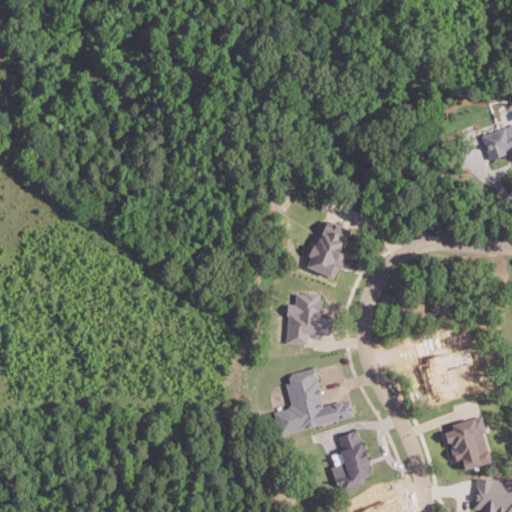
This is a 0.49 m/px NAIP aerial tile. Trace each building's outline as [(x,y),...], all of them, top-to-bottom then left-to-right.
[(481,133),(511,122),(511,152),(509,143),(501,146),(503,151),(489,156),(481,133)] [(325,215),(350,227),(340,249),(344,251),(341,258),(344,259),(340,266),(338,265),(333,276),(302,262),(312,240),(316,242),(322,229),(319,227),(325,215)] [(306,343),(285,341),(287,314),(285,314),(286,302),(294,302),(295,291),(304,292),(304,290),(318,292),(318,298),(321,298),(319,316),(329,317),(327,333),(307,332),(306,343)] [(426,357),(427,361),(418,363),(429,398),(437,396),(438,400),(455,395),(453,389),(459,387),(453,367),(472,362),(468,345),(426,357)] [(354,413),(351,398),(343,400),(343,398),(322,403),(322,400),(324,400),(318,375),(319,375),(316,365),(289,372),(290,379),(285,381),(291,404),(272,409),(278,432),(354,413)] [(451,423),(480,414),(484,429),(481,430),(486,448),(487,447),(491,460),(464,468),(461,459),(455,460),(452,452),(451,452),(449,447),(452,446),(450,440),(447,441),(444,431),(453,428),(451,423)] [(339,491),(366,481),(364,475),(372,472),(370,465),(372,464),(363,438),(360,439),(356,427),(339,433),(344,448),(332,452),(336,462),(330,465),(339,491)] [(474,474),(511,477),(511,511),(478,511),(479,508),(471,507),(474,474)] [(353,511),(383,498),(384,501),(386,500),(390,509),(388,509),(389,511),(353,511)]
